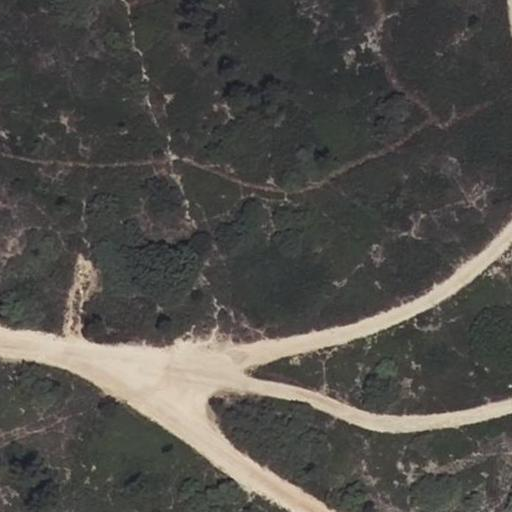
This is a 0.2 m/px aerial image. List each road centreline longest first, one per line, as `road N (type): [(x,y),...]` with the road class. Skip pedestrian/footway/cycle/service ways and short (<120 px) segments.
road 1 (track): [(185,373),(417,307),(474,273),(511,232)]
road 2 (track): [(185,373),(395,424),(511,404)]
road 3 (track): [(314,511),(134,382)]
road 4 (track): [(134,382),(110,365),(42,346),(0,346)]
